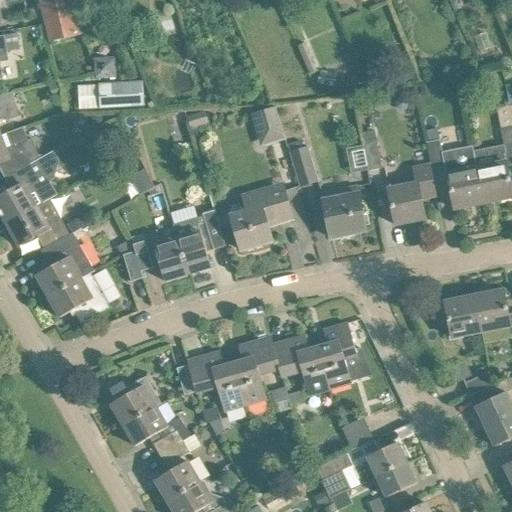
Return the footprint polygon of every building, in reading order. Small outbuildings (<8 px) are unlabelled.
[(40,0),(50,41),(85,33),(77,0),(40,0)] [(0,65),(0,62),(8,62),(7,51),(19,50),(17,33),(0,35),(0,80),(2,81),(0,65)] [(112,56),(91,57),(92,77),(113,76),(112,56)] [(78,85),(80,109),(144,106),(143,82),(78,85)] [(0,119),(6,118),(7,121),(21,116),(20,112),(12,93),(0,95),(0,135),(2,135),(0,130),(0,119)] [(511,152),(511,115),(509,99),(496,102),(498,108),(497,108),(504,146),(506,154),(511,152)] [(250,114),(260,147),(285,139),(276,107),(250,114)] [(188,116),(192,128),(209,123),(205,111),(188,116)] [(185,123),(183,113),(172,115),(175,126),(185,123)] [(101,117),(92,118),(92,126),(102,125),(101,117)] [(2,135),(0,135),(0,163),(3,162),(11,175),(40,159),(33,139),(28,141),(23,127),(2,135)] [(431,166),(432,169),(446,166),(454,209),(484,203),(477,168),(473,152),(472,146),(442,153),(437,129),(424,132),(431,166)] [(362,140),(368,171),(382,168),(377,142),(375,142),(374,137),(362,140)] [(290,152),(300,186),(318,181),(308,146),(306,147),(291,151),(290,152)] [(473,152),(477,168),(484,203),(511,197),(511,191),(505,154),(506,154),(504,146),(473,152)] [(60,161),(54,151),(40,159),(11,175),(18,188),(0,197),(0,210),(0,211),(0,213),(2,217),(3,216),(7,223),(37,207),(33,200),(39,197),(43,203),(50,199),(58,195),(50,182),(54,179),(60,161)] [(432,169),(431,166),(416,169),(419,184),(389,189),(395,225),(425,219),(422,198),(437,195),(432,169)] [(141,172),(127,180),(137,197),(151,189),(141,172)] [(230,212),(217,216),(220,227),(233,223),(242,251),(272,242),(267,225),(277,223),(277,224),(293,219),(282,185),(244,197),(248,211),(231,216),(230,212)] [(321,194),(330,238),(367,230),(358,186),(321,194)] [(7,223),(20,246),(42,233),(49,246),(70,234),(57,212),(50,199),(43,203),(37,207),(7,223)] [(214,250),(226,247),(220,227),(217,216),(215,211),(203,214),(204,216),(173,225),(177,238),(188,275),(211,268),(205,246),(212,244),(214,250)] [(85,215),(68,224),(73,233),(74,232),(81,228),(89,223),(85,215)] [(81,228),(74,232),(76,237),(77,238),(84,233),(81,228)] [(90,273),(91,274),(95,271),(95,270),(77,238),(76,237),(74,232),(73,233),(70,234),(49,246),(41,250),(51,268),(37,276),(48,297),(90,273)] [(134,245),(136,251),(142,271),(154,267),(152,261),(159,259),(165,282),(188,275),(177,238),(148,247),(146,241),(134,245)] [(144,277),(142,271),(136,251),(124,254),(132,281),(144,277)] [(90,273),(48,297),(50,299),(46,301),(52,311),(55,309),(60,318),(74,310),(81,324),(110,308),(91,274),(90,273)] [(504,290),(475,296),(482,332),(511,326),(504,290)] [(482,332),(475,296),(445,302),(452,338),(482,332)] [(328,344),(318,347),(331,390),(352,384),(351,381),(372,375),(361,349),(356,351),(348,323),(324,330),(328,344)] [(284,345),(274,348),(273,348),(280,370),(282,378),(302,372),(309,396),(331,390),(318,347),(309,350),(305,336),(286,341),(287,346),(284,347),(284,345)] [(243,360),(234,363),(246,406),(267,400),(260,376),(280,370),(273,348),(274,348),(271,337),(258,341),(239,346),(243,360)] [(193,375),(198,393),(218,387),(225,412),(246,406),(234,363),(224,366),(220,352),(201,357),(205,371),(193,375)] [(185,397),(198,393),(193,375),(190,365),(177,368),(185,397)] [(489,372),(483,375),(465,383),(471,396),(492,386),(489,372)] [(111,405),(123,426),(156,407),(161,403),(146,377),(122,391),(125,397),(111,405)] [(272,390),(276,403),(288,399),(287,394),(285,386),(272,390)] [(303,390),(287,394),(288,399),(290,407),(306,404),(303,390)] [(476,407),(485,427),(511,413),(511,405),(506,392),(476,407)] [(180,417),(167,425),(156,407),(123,426),(136,446),(156,434),(160,441),(154,444),(160,455),(184,441),(183,440),(191,435),(180,417)] [(202,411),(205,423),(221,419),(217,407),(202,411)] [(511,413),(485,427),(495,447),(511,438),(511,413)] [(342,428),(353,450),(374,439),(364,418),(342,428)] [(156,480),(168,501),(201,482),(185,455),(190,452),(184,441),(160,455),(166,466),(172,463),(176,469),(156,480)] [(368,457),(377,477),(407,463),(398,443),(368,457)] [(347,453),(317,467),(331,497),(332,498),(346,492),(351,490),(361,485),(352,466),(353,466),(347,453)] [(407,463),(377,477),(387,497),(417,483),(407,463)] [(236,511),(237,511),(231,502),(226,504),(223,498),(211,494),(203,481),(201,482),(168,501),(174,511),(197,511),(200,510),(200,511),(236,511)] [(346,492),(332,498),(334,504),(337,510),(352,503),(346,492)] [(369,503),(373,511),(380,511),(386,509),(380,497),(369,503)] [(430,511),(426,503),(407,511),(430,511)]
